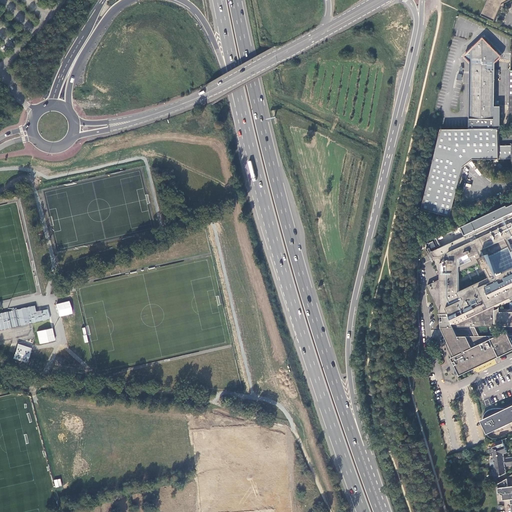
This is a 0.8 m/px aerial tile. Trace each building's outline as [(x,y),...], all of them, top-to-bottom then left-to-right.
[(487,0),(488,0),(482,15),(495,21),(501,9),(502,7),(503,3),(505,2),(508,1),(509,0),(487,0)] [(495,129),(495,119),(495,65),(494,64),(499,58),(499,54),(486,40),(481,40),(467,54),(467,58),(473,63),(471,65),(471,69),(472,69),(472,72),(470,73),(470,75),(472,77),(470,78),(470,129),(495,129)] [(421,209),(451,217),(463,167),(474,159),(500,159),(500,158),(511,158),(511,145),(499,145),(499,129),(495,129),(470,129),(442,129),(441,129),(421,209)] [(511,348),(511,335),(494,335),(481,335),(477,326),(511,325),(511,311),(499,312),(499,307),(511,300),(511,214),(445,247),(445,248),(436,252),(436,251),(435,249),(439,248),(436,241),(435,239),(426,243),(428,247),(431,254),(440,273),(441,273),(441,279),(427,286),(439,310),(442,309),(442,313),(442,327),(447,337),(445,339),(449,349),(461,374),(511,348)] [(70,301),(57,304),(60,317),(73,314),(70,301)] [(0,330),(32,323),(50,319),(47,309),(36,312),(35,305),(0,313),(0,330)] [(53,328),(37,332),(40,345),(56,341),(53,328)] [(32,349),(18,344),(13,359),(27,363),(32,349)] [(490,431),(492,431),(493,431),(494,430),(499,429),(506,426),(511,421),(511,406),(510,407),(510,409),(506,409),(506,408),(500,408),(496,408),(493,408),(490,409),(488,410),(486,411),(484,414),(483,415),(483,417),(483,419),(483,421),(483,424),(485,428),(485,429),(487,430),(490,431)] [(46,411),(28,415),(37,456),(55,452),(46,411)] [(494,455),(504,454),(504,452),(508,451),(505,444),(508,443),(506,439),(497,442),(498,446),(493,447),(494,448),(489,450),(490,456),(494,455)] [(505,462),(504,454),(494,455),(495,459),(496,465),(506,464),(505,462)] [(496,471),(493,472),(494,480),(507,473),(506,466),(511,465),(511,461),(511,462),(511,461),(507,462),(505,462),(506,464),(496,465),(496,471)] [(511,486),(510,487),(509,479),(499,484),(499,488),(500,493),(502,493),(502,494),(503,495),(504,495),(505,500),(511,499),(511,502),(511,486)]
